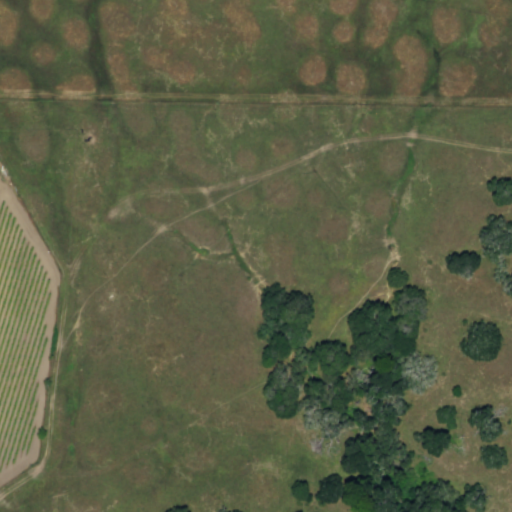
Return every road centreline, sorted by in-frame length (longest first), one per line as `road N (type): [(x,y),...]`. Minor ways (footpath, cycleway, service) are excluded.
road 1 (track): [(56,350),(61,269),(0,174)]
road 2 (track): [(0,495),(39,467),(56,350)]
